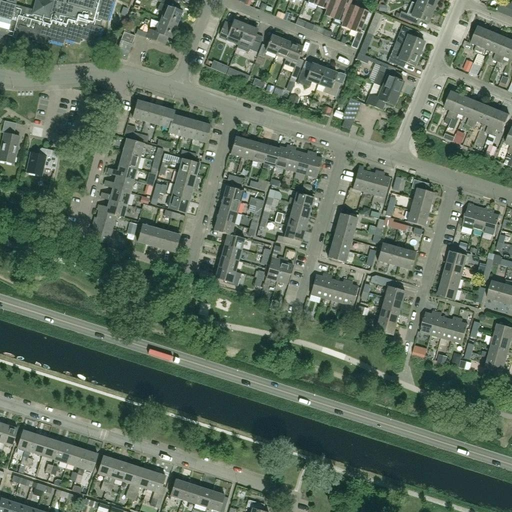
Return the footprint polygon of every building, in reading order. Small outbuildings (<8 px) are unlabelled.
[(15,41),(30,46),(32,41),(47,45),(48,40),(63,44),(64,40),(79,44),(81,39),(97,44),(101,28),(100,28),(102,20),(107,22),(113,0),(51,0),(51,1),(47,0),(35,0),(33,10),(16,5),(17,1),(13,0),(6,0),(6,3),(0,1),(0,44),(4,46),(7,36),(16,38),(15,41)] [(162,19),(177,25),(182,12),(175,9),(178,1),(174,0),(162,0),(158,10),(164,13),(162,19)] [(246,0),(230,0),(230,2),(248,9),(251,2),(246,0)] [(319,0),(317,6),(326,10),(330,0),(319,0)] [(330,0),(326,10),(324,15),(334,19),(341,0),(330,0)] [(342,22),(342,23),(343,23),(350,6),(351,5),(352,1),(350,0),(341,0),(334,19),(342,22)] [(418,0),(416,4),(433,11),(437,0),(418,0)] [(505,15),(510,4),(502,0),(497,12),(505,15)] [(433,11),(416,4),(411,16),(401,12),(399,18),(414,24),(417,19),(428,23),(433,11)] [(350,30),(359,8),(351,5),(350,6),(343,23),(342,23),(341,26),(350,30)] [(369,12),(359,8),(350,30),(357,33),(351,47),(357,49),(364,32),(361,31),(369,12)] [(177,25),(162,19),(156,32),(150,29),(147,37),(161,43),(164,35),(171,38),(177,25)] [(225,22),(220,36),(227,39),(227,40),(239,45),(241,41),(247,25),(235,20),(232,25),(225,22)] [(239,45),(238,48),(249,52),(250,50),(257,53),(263,37),(256,34),(258,30),(247,25),(241,41),(239,45)] [(402,26),(395,44),(403,48),(420,55),(425,43),(413,38),(416,32),(402,26)] [(374,35),(376,29),(370,27),(367,32),(373,35),(374,35)] [(479,54),(489,31),(479,27),(472,43),(477,46),(475,52),(479,54)] [(489,31),(479,54),(483,56),(486,49),(491,51),(498,35),(489,31)] [(121,40),(132,44),(135,36),(124,32),(121,40)] [(498,62),(508,39),(498,35),(491,51),(496,54),(494,60),(498,62)] [(266,51),(277,56),(283,40),(272,36),(268,46),(263,44),(258,56),(264,58),(266,51)] [(277,56),(286,59),(292,44),(294,41),(288,39),(287,42),(283,40),(277,56)] [(510,59),(511,55),(511,40),(508,39),(498,62),(502,64),(505,57),(510,59)] [(130,52),(132,44),(121,40),(118,48),(130,52)] [(292,44),(286,59),(284,65),(293,69),(290,77),(296,79),(304,60),(299,58),(303,48),(292,44)] [(395,44),(388,62),(401,68),(404,62),(415,67),(420,55),(403,48),(395,44)] [(118,48),(115,57),(126,61),(130,52),(118,48)] [(368,64),(370,58),(359,53),(357,60),(368,64)] [(463,70),(469,72),(473,63),(467,60),(463,70)] [(319,85),(325,69),(313,64),(310,71),(303,69),(297,83),(310,88),(313,82),(319,85)] [(382,66),(379,73),(375,84),(399,94),(404,82),(396,79),(399,73),(382,66)] [(325,69),(319,85),(325,87),(323,93),(336,97),(341,83),(335,81),(337,73),(325,69)] [(249,76),(241,73),(239,79),(247,82),(249,76)] [(495,87),(499,79),(492,76),(489,85),(495,87)] [(399,94),(375,84),(370,96),(367,102),(380,108),(383,102),(394,106),(399,94)] [(452,119),(462,95),(452,91),(445,108),(450,111),(445,124),(448,125),(451,119),(452,119)] [(462,95),(452,119),(448,128),(455,130),(459,119),(457,118),(459,114),(464,116),(471,99),(462,95)] [(353,123),(361,104),(350,99),(344,114),(342,119),(353,123)] [(471,99),(464,116),(469,119),(467,125),(471,127),(481,103),(471,99)] [(145,122),(150,104),(138,101),(133,118),(145,122)] [(481,103),(471,127),(475,129),(478,122),(484,124),(491,107),(481,103)] [(150,104),(145,122),(157,125),(162,108),(150,104)] [(491,135),(500,111),(491,107),(484,124),(489,127),(486,133),(491,135)] [(162,108),(157,125),(169,128),(174,115),(175,111),(162,108)] [(342,119),(344,114),(336,110),(333,116),(342,119)] [(500,111),(491,135),(495,137),(498,130),(503,132),(510,115),(500,111)] [(174,115),(169,128),(168,132),(181,136),(186,118),(174,115)] [(193,140),(198,122),(186,118),(181,136),(193,140)] [(350,130),(353,124),(344,121),(342,127),(350,130)] [(198,122),(193,140),(206,143),(211,126),(198,122)] [(11,129),(3,127),(2,133),(4,134),(0,153),(0,161),(14,164),(20,137),(10,135),(11,129)] [(454,142),(461,145),(464,138),(456,135),(455,138),(454,142)] [(242,157),(247,140),(236,137),(231,154),(242,157)] [(123,152),(141,157),(144,144),(127,139),(123,152)] [(164,147),(166,141),(158,139),(157,145),(164,147)] [(253,160),(258,143),(247,140),(242,157),(253,160)] [(166,141),(164,147),(171,149),(173,143),(166,141)] [(253,160),(263,163),(264,163),(269,147),(258,143),(253,160)] [(286,169),(292,146),(287,145),(286,149),(280,147),(279,149),(280,150),(275,166),(286,169)] [(296,172),(301,153),(295,151),(296,148),(292,146),(286,169),(296,172)] [(267,169),(268,164),(275,166),(280,150),(279,149),(269,147),(264,163),(263,163),(262,168),(267,169)] [(158,148),(157,154),(155,161),(160,162),(164,150),(158,148)] [(50,169),(53,151),(42,149),(40,150),(39,156),(32,154),(27,173),(42,176),(43,167),(50,169)] [(301,153),(296,172),(306,175),(313,152),(308,151),(307,154),(301,153)] [(120,164),(137,169),(141,157),(123,152),(120,164)] [(313,152),(306,175),(317,178),(322,159),(316,157),(317,153),(313,152)] [(179,172),(196,177),(200,164),(183,159),(179,172)] [(116,176),(134,181),(137,169),(120,164),(118,171),(109,169),(108,174),(116,176)] [(364,192),(369,173),(364,171),(365,167),(360,166),(353,189),(364,192)] [(374,195),(381,172),(376,171),(375,174),(369,173),(364,192),(374,195)] [(196,177),(179,172),(175,184),(193,189),(196,177)] [(381,172),(374,195),(385,198),(390,178),(385,177),(386,173),(381,172)] [(229,174),(227,181),(235,183),(237,177),(231,175),(229,174)] [(105,186),(113,188),(130,193),(134,181),(116,176),(114,183),(106,181),(105,186)] [(237,177),(235,183),(242,185),(244,179),(237,177)] [(398,191),(402,179),(395,177),(394,182),(392,190),(398,191)] [(148,179),(146,186),(152,188),(154,181),(148,179)] [(257,189),(259,183),(250,180),(249,187),(257,189)] [(414,200),(431,204),(434,193),(429,192),(431,185),(414,180),(412,189),(417,190),(414,200)] [(260,181),(260,183),(259,183),(257,189),(264,191),(265,185),(263,184),(264,182),(260,181)] [(172,196),(189,201),(193,189),(175,184),(172,196)] [(224,198),(241,202),(244,191),(227,187),(224,198)] [(109,200),(127,205),(130,193),(113,188),(111,196),(103,193),(101,198),(109,200)] [(273,199),(275,193),(276,191),(270,189),(267,197),(273,199)] [(297,193),(295,198),(290,197),(288,203),(294,204),(311,209),(314,198),(297,193)] [(189,201),(172,196),(168,209),(186,214),(189,201)] [(267,197),(265,204),(271,206),(273,199),(267,197)] [(396,199),(390,197),(388,204),(394,206),(396,199)] [(220,209),(237,214),(241,202),(224,198),(220,209)] [(255,207),(262,208),(264,201),(258,199),(255,207)] [(123,218),(127,205),(109,200),(107,208),(99,205),(98,210),(99,211),(116,216),(123,218)] [(411,211),(428,216),(431,204),(414,200),(411,211)] [(142,210),(152,212),(153,207),(143,204),(142,210)] [(291,215),(308,220),(311,209),(294,204),(291,215)] [(385,217),(390,218),(391,213),(392,214),(394,206),(388,204),(386,212),(385,217)] [(474,230),(479,210),(474,208),(475,205),(470,204),(463,227),(474,230)] [(262,208),(255,207),(253,214),(259,216),(262,208)] [(484,233),(491,210),(486,208),(485,212),(479,210),(474,230),(484,233)] [(237,214),(220,209),(217,220),(234,224),(237,214)] [(171,218),(172,212),(165,210),(163,216),(171,218)] [(495,234),(497,235),(499,230),(497,229),(500,216),(494,214),(495,211),(491,210),(484,233),(495,236),(495,234)] [(95,217),(93,224),(112,230),(116,216),(99,211),(97,218),(95,217)] [(261,219),(267,221),(269,213),(263,211),(261,219)] [(428,216),(411,211),(407,222),(424,227),(428,216)] [(172,212),(171,218),(178,220),(180,214),(172,212)] [(338,225),(355,230),(358,219),(341,214),(338,225)] [(308,220),(291,215),(287,226),(305,231),(308,220)] [(267,221),(261,219),(259,226),(265,228),(267,221)] [(510,221),(504,219),(502,227),(508,229),(510,221)] [(227,235),(228,235),(231,236),(231,235),(233,229),(236,230),(237,225),(234,224),(217,220),(214,231),(227,235)] [(249,229),(255,230),(257,223),(251,221),(249,229)] [(390,227),(398,230),(400,224),(392,222),(390,227)] [(112,230),(93,224),(91,231),(93,232),(91,239),(108,244),(112,230)] [(405,232),(407,226),(400,224),(398,230),(405,232)] [(138,242),(150,245),(155,228),(143,225),(138,242)] [(355,230),(338,225),(335,236),(352,241),(355,230)] [(305,231),(287,226),(284,238),(302,243),(305,231)] [(162,249),(167,232),(155,228),(150,245),(162,249)] [(382,229),(376,228),(374,235),(380,237),(382,229)] [(414,228),(412,234),(420,236),(422,230),(414,228)] [(255,230),(249,229),(247,236),(253,238),(255,230)] [(408,243),(418,243),(418,238),(412,238),(412,231),(408,231),(408,243)] [(180,235),(167,232),(162,249),(175,253),(180,235)] [(506,236),(500,234),(498,242),(504,244),(506,236)] [(242,250),(245,239),(231,235),(231,236),(228,235),(227,235),(224,246),(242,250)] [(372,243),(378,244),(380,237),(374,235),(372,243)] [(352,241),(335,236),(332,247),(349,252),(352,241)] [(389,264),(394,247),(383,244),(378,261),(389,264)] [(221,256),(239,261),(242,250),(224,246),(221,256)] [(280,254),(282,248),(275,246),(273,256),(276,257),(280,254)] [(349,252),(332,247),(328,259),(346,264),(349,252)] [(400,267),(405,250),(394,247),(389,264),(400,267)] [(271,250),(270,250),(264,248),(262,256),(268,258),(271,250)] [(376,251),(370,249),(368,258),(374,259),(376,251)] [(405,250),(400,267),(411,270),(416,253),(405,250)] [(448,263),(465,267),(468,256),(461,254),(453,252),(451,251),(448,263)] [(239,261),(221,256),(218,267),(236,272),(239,261)] [(268,258),(262,256),(260,263),(266,265),(268,258)] [(277,282),(283,259),(278,258),(277,261),(272,260),(266,279),(277,282)] [(283,259),(277,282),(288,285),(293,265),(287,264),(288,260),(283,259)] [(509,267),(510,262),(510,261),(502,259),(500,265),(509,267)] [(444,274),(461,279),(465,267),(448,263),(444,274)] [(300,272),(301,265),(296,265),(295,271),(292,270),(291,279),(299,280),(300,272)] [(492,267),(486,265),(484,273),(490,274),(492,267)] [(241,274),(236,272),(218,267),(215,278),(233,283),(234,277),(239,279),(241,274)] [(256,278),(262,280),(264,272),(258,270),(256,278)] [(488,282),(490,274),(484,273),(482,280),(488,282)] [(321,298),(327,275),(323,274),(322,278),(316,276),(311,295),(321,298)] [(461,279),(444,274),(441,285),(459,289),(461,279)] [(332,301),(337,282),(331,280),(332,277),(327,275),(321,298),(332,301)] [(387,279),(376,276),(372,277),(370,282),(385,286),(387,279)] [(262,280),(256,278),(254,285),(260,287),(262,280)] [(337,282),(332,301),(342,304),(348,281),(344,280),(343,283),(337,282)] [(348,281),(342,304),(353,307),(358,288),(352,286),(353,282),(348,281)] [(499,302),(504,284),(493,281),(488,299),(499,302)] [(362,292),(368,293),(370,285),(364,284),(362,292)] [(510,305),(511,298),(511,286),(504,284),(499,302),(510,305)] [(459,289),(441,285),(438,296),(455,301),(459,289)] [(285,303),(294,304),(296,287),(287,286),(285,303)] [(385,298),(402,303),(405,292),(388,287),(385,298)] [(480,287),(478,295),(484,297),(486,289),(480,287)] [(368,293),(362,292),(360,299),(366,301),(368,293)] [(476,302),(482,304),(484,297),(478,295),(476,302)] [(368,296),(366,303),(377,306),(378,299),(368,296)] [(402,303),(385,298),(382,309),(399,314),(402,303)] [(272,300),(271,303),(270,308),(269,310),(277,312),(279,305),(280,302),(272,300)] [(356,313),(362,315),(364,307),(358,306),(356,313)] [(379,320),(396,325),(399,314),(382,309),(379,320)] [(431,335),(437,313),(433,311),(432,315),(426,313),(420,332),(431,335)] [(362,315),(356,313),(354,321),(360,323),(362,315)] [(437,313),(431,335),(441,338),(447,319),(441,317),(442,314),(437,313)] [(447,319),(441,338),(452,341),(458,318),(454,317),(453,320),(447,319)] [(458,318),(452,341),(462,344),(468,325),(462,323),(463,320),(458,318)] [(396,325),(379,320),(376,331),(392,336),(396,325)] [(472,329),(478,331),(481,323),(475,321),(472,329)] [(495,335),(511,340),(511,328),(498,324),(495,335)] [(511,340),(495,335),(492,347),(509,351),(511,340)] [(475,345),(468,343),(466,351),(472,353),(475,345)] [(509,351),(492,347),(489,357),(506,362),(509,351)] [(420,349),(418,356),(426,359),(429,353),(420,349)] [(470,360),(472,353),(466,351),(464,358),(470,360)] [(506,362),(489,357),(486,369),(503,374),(506,362)] [(4,424),(0,438),(0,441),(4,443),(12,446),(18,428),(4,424)] [(24,430),(18,448),(30,452),(36,434),(24,430)] [(36,434),(30,452),(42,456),(48,438),(36,434)] [(48,438),(42,456),(54,460),(60,442),(48,438)] [(67,464),(72,446),(60,442),(54,460),(67,464)] [(72,446),(67,464),(79,467),(85,450),(72,446)] [(79,467),(77,473),(74,482),(80,483),(84,469),(92,472),(98,454),(85,450),(79,467)] [(103,482),(100,490),(105,491),(116,460),(103,456),(98,474),(105,476),(103,482)] [(113,485),(115,479),(123,482),(128,464),(116,460),(105,491),(109,493),(111,493),(113,485)] [(130,484),(128,490),(125,498),(131,500),(141,468),(128,464),(123,482),(130,484)] [(141,468),(131,500),(135,501),(138,493),(140,487),(148,489),(153,472),(141,468)] [(150,506),(155,507),(159,508),(164,495),(160,493),(166,476),(153,472),(148,489),(154,491),(152,497),(150,506)] [(19,484),(21,478),(13,475),(11,481),(19,484)] [(21,478),(19,484),(27,486),(29,481),(21,478)] [(182,500),(188,483),(175,479),(170,496),(182,500)] [(43,491),(45,486),(37,483),(35,489),(43,491)] [(194,503),(200,486),(188,483),(182,500),(194,503)] [(45,486),(43,491),(51,494),(52,488),(45,486)] [(200,486),(194,503),(206,507),(212,490),(200,486)] [(212,490),(206,507),(220,511),(225,494),(212,490)] [(67,499),(69,493),(61,491),(59,497),(67,499)] [(69,493),(67,499),(74,502),(76,496),(69,493)] [(0,511),(9,511),(13,502),(1,498),(0,501),(0,511)] [(266,511),(263,511),(265,504),(248,500),(246,507),(252,508),(251,511),(266,511)] [(90,507),(98,509),(99,503),(92,501),(90,507)] [(13,502),(9,511),(23,511),(25,505),(13,502)] [(100,511),(106,511),(109,506),(99,503),(98,509),(97,511),(100,511)]
